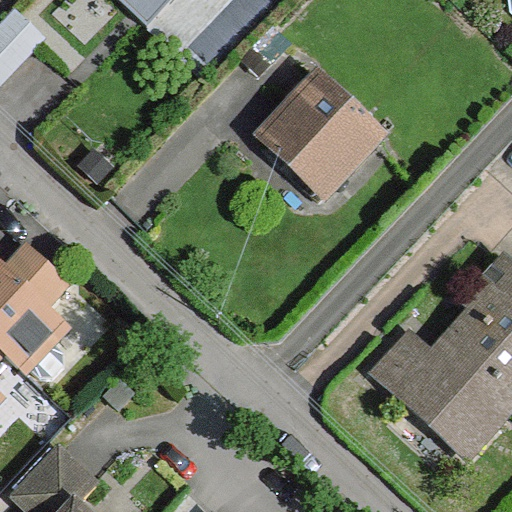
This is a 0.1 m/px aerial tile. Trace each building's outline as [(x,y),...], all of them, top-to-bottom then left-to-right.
[(119,0),(151,29),(177,0),(210,0),(214,3),(216,0),(119,0)] [(302,85),(243,147),(306,208),(366,146),(302,85)] [(415,331),(368,382),(465,473),(511,422),(511,264),(510,263),(432,346),(415,331)] [(0,413),(6,407),(0,400),(0,368),(6,363),(34,389),(77,342),(0,269),(0,413)] [(85,511),(103,494),(59,455),(12,504),(21,511),(85,511)]
